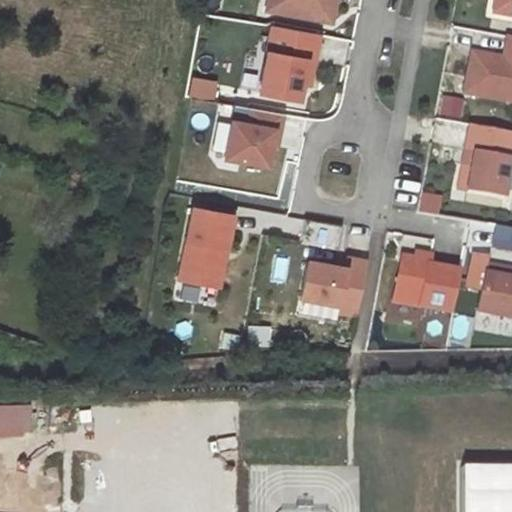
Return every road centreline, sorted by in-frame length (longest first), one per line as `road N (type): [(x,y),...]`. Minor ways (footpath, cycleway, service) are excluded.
road 1 (residential): [(353,123),(372,154),(364,211),(304,198),(319,136)]
road 2 (residential): [(375,0),(353,123)]
